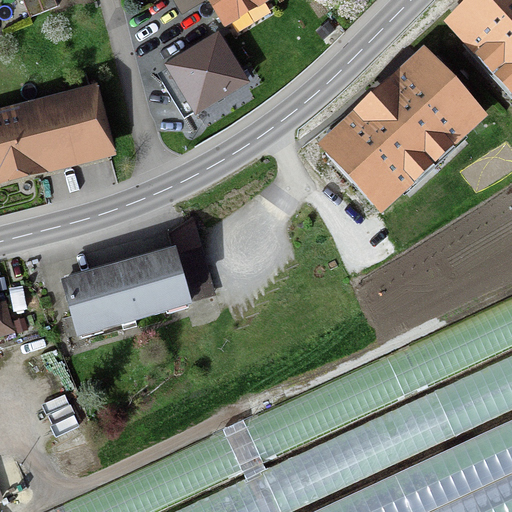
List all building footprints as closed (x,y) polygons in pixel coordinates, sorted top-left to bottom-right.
[(57,6),(54,0),(22,0),(29,18),(57,6)] [(210,0),(224,23),(262,0),(210,0)] [(511,85),(511,0),(483,0),(457,25),(511,85)] [(217,38),(169,68),(174,75),(162,83),(184,118),(196,111),(196,112),(245,83),(217,38)] [(475,117),(422,60),(330,145),(383,202),(475,117)] [(0,123),(0,172),(106,146),(94,100),(0,123)] [(137,326),(134,319),(188,304),(174,253),(65,284),(79,335),(121,323),(123,330),(137,326)] [(15,291),(7,266),(0,268),(0,291),(1,296),(15,291)] [(4,303),(0,304),(0,335),(12,332),(4,303)]
